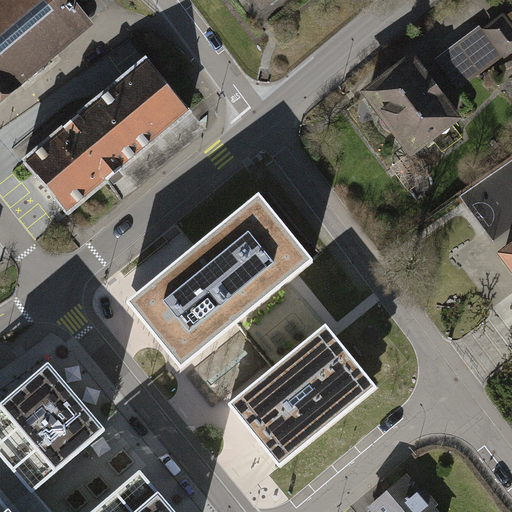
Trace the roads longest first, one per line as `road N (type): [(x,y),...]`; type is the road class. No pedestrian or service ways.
road 1 (residential): [(253,121),(460,385)]
road 2 (residential): [(231,511),(49,287)]
road 3 (tertiary): [(253,121),(49,287)]
road 4 (residential): [(305,511),(460,385)]
road 5 (tertiary): [(400,0),(253,121)]
road 6 (residential): [(163,0),(253,121)]
